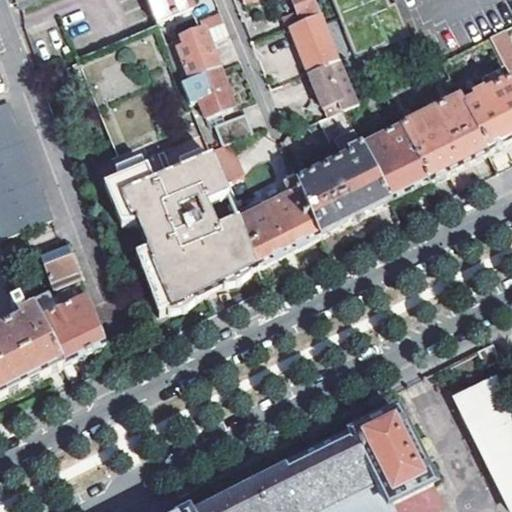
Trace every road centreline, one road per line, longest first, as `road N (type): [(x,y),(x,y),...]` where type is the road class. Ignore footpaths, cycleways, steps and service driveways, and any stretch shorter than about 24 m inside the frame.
road 1 (residential): [(511,211),(0,463)]
road 2 (residential): [(76,511),(511,297)]
road 3 (residential): [(0,12),(110,299)]
